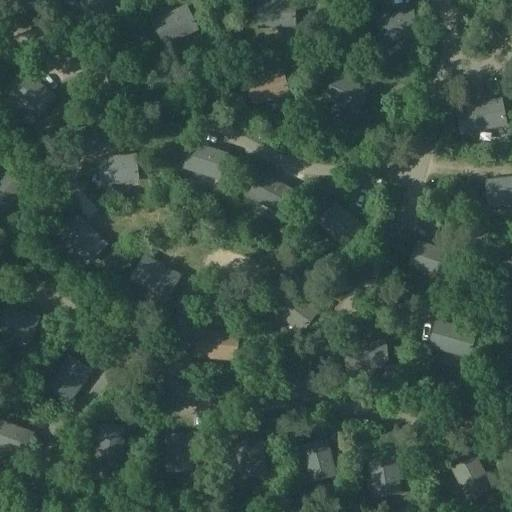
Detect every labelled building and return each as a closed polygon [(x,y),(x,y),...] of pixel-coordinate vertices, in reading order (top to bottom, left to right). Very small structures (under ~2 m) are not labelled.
[(101,0),(74,0),(72,7),(84,9),(98,13),(101,0)] [(268,1),(255,2),(256,28),(293,27),(292,1),(268,1)] [(184,6),(151,23),(159,38),(163,46),(196,29),(184,6)] [(391,14),(375,16),(379,43),(414,39),(410,11),(391,14)] [(280,69),(246,79),(253,105),(266,101),(287,95),(280,69)] [(24,72),(6,93),(38,119),(55,98),(39,84),(24,72)] [(368,89),(336,74),(324,98),(356,113),(360,104),(368,89)] [(470,106),(455,108),(460,134),(504,126),(499,100),(470,106)] [(190,144),(182,168),(217,179),(225,155),(207,149),(190,144)] [(98,160),(101,186),(136,183),(134,157),(115,159),(98,160)] [(11,171),(0,183),(0,225),(33,190),(19,178),(11,171)] [(273,181),(260,174),(247,197),(279,215),(293,192),(273,181)] [(511,178),(498,180),(484,181),(487,207),(511,204),(511,178)] [(349,216),(335,204),(316,225),(344,249),(363,228),(349,216)] [(74,218),(57,235),(86,265),(104,247),(85,228),(74,218)] [(455,255),(415,242),(412,253),(407,267),(447,280),(455,255)] [(511,257),(508,258),(494,260),(497,285),(511,283),(511,257)] [(145,259),(133,283),(152,293),(165,300),(178,277),(145,259)] [(272,311),(303,334),(320,311),(289,288),(272,311)] [(5,308),(0,321),(0,333),(29,344),(37,319),(18,312),(5,308)] [(450,326),(435,322),(429,348),(469,358),(476,333),(450,326)] [(236,335),(195,331),(195,341),(193,358),(234,361),(236,335)] [(366,342),(344,344),(345,371),(387,368),(385,341),(366,342)] [(67,355),(47,385),(70,401),(90,371),(67,355)] [(0,421),(0,449),(24,459),(33,435),(0,421)] [(109,428),(95,427),(92,461),(119,463),(121,429),(109,428)] [(192,473),(189,436),(179,437),(163,438),(165,475),(192,473)] [(246,442),(233,444),(239,480),(266,475),(260,439),(246,442)] [(312,444),(299,448),(309,484),(334,477),(324,441),(312,444)] [(492,490),(474,458),(466,463),(450,471),(468,503),(492,490)] [(379,461),(368,463),(374,500),(400,497),(394,459),(379,461)]
